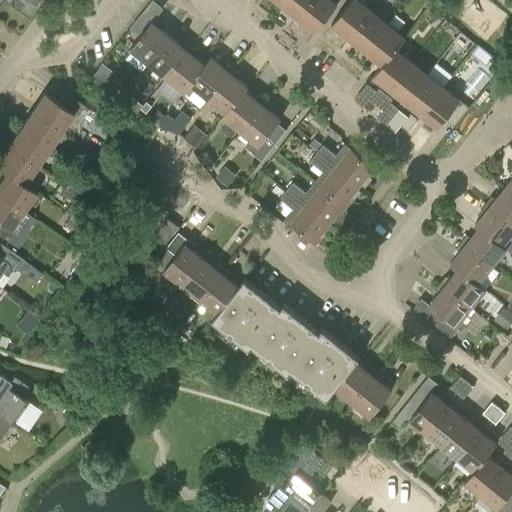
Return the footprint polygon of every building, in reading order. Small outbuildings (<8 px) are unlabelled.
[(297,18),(311,0),(286,0),(282,6),(297,18)] [(336,4),(331,0),(311,0),(297,18),(314,32),(336,4)] [(349,0),(330,24),(348,38),(370,10),(357,0),(349,0)] [(129,48),(148,63),(170,36),(158,27),(161,23),(154,17),(159,12),(149,4),(137,19),(146,27),(129,48)] [(370,10),(348,38),(364,52),(387,23),(370,10)] [(387,23),(364,52),(381,65),(396,48),(404,37),(387,23)] [(170,36),(148,63),(165,77),(190,46),(183,41),(180,45),(170,36)] [(197,52),(190,46),(165,77),(184,92),(190,84),(205,64),(204,64),(194,56),(197,52)] [(388,89),(411,61),(396,48),(381,65),(372,76),(388,89)] [(208,98),(232,68),(225,62),(222,66),(210,56),(204,64),(205,64),(190,84),(184,92),(189,96),(195,88),(208,98)] [(411,61),(388,89),(405,102),(427,74),(411,61)] [(91,77),(101,85),(112,71),(103,63),(91,77)] [(232,68),(208,98),(224,112),(225,113),(245,90),(248,86),(236,76),(239,73),(232,68)] [(421,114),(443,86),(427,74),(405,102),(421,114)] [(468,107),(443,86),(421,114),(437,127),(444,118),(453,126),(468,107)] [(384,94),(377,88),(369,100),(375,105),(384,94)] [(143,104),(125,90),(117,99),(135,114),(143,104)] [(221,115),(240,131),(265,100),(258,94),(255,98),(245,90),(225,113),(224,112),(221,115)] [(43,92),(30,111),(60,131),(72,113),(76,115),(83,105),(63,91),(56,101),(43,92)] [(384,94),(375,105),(382,110),(391,99),(384,94)] [(265,100),(240,131),(251,140),(245,147),(251,153),(261,161),(286,130),(276,123),(280,118),(268,109),(271,105),(265,100)] [(143,104),(140,108),(146,113),(152,106),(146,101),(143,104)] [(178,133),(191,117),(182,109),(175,118),(167,112),(158,123),(178,133)] [(60,131),(30,111),(18,128),(48,149),(60,131)] [(416,119),(409,114),(400,125),(407,130),(416,119)] [(194,124),(183,138),(196,149),(207,135),(194,124)] [(6,146),(35,166),(48,149),(18,128),(6,146)] [(311,147),(316,151),(321,145),(315,141),(311,147)] [(322,144),(315,152),(358,187),(374,167),(343,143),(335,154),(322,144)] [(0,168),(5,172),(23,184),(35,166),(6,146),(0,154),(0,168)] [(101,159),(89,151),(84,157),(96,166),(101,159)] [(205,151),(197,157),(207,170),(215,164),(205,151)] [(313,182),(343,206),(358,187),(315,152),(309,160),(322,171),(313,182)] [(224,166),(216,177),(224,183),(233,173),(224,166)] [(35,192),(23,184),(5,172),(0,179),(0,194),(22,210),(35,192)] [(70,179),(64,186),(77,194),(82,187),(70,179)] [(286,190),(329,224),(343,206),(313,182),(305,192),(292,181),(286,190)] [(276,184),(272,190),(278,195),(283,189),(276,184)] [(64,186),(59,193),(72,202),(77,194),(64,186)] [(486,202),(511,223),(511,194),(504,188),(495,199),(491,196),(486,202)] [(314,243),(329,224),(286,190),(279,198),(292,209),(283,219),(314,243)] [(10,228),(22,210),(0,194),(0,236),(7,241),(14,230),(10,228)] [(502,246),(503,245),(511,233),(511,223),(486,202),(480,209),(484,212),(474,224),(478,228),(479,227),(502,246)] [(82,224),(69,215),(64,223),(76,231),(82,224)] [(178,226),(167,218),(152,237),(163,246),(178,226)] [(466,235),(461,241),(492,266),(507,248),(503,245),(502,246),(479,227),(478,228),(470,238),(466,235)] [(186,238),(176,230),(164,246),(173,253),(186,238)] [(163,270),(181,285),(203,258),(192,249),(195,245),(187,239),(163,270)] [(478,284),(478,283),(492,266),(461,241),(455,248),(459,251),(450,263),(457,269),(478,284)] [(0,273),(1,272),(16,269),(19,265),(27,270),(30,266),(22,261),(23,259),(3,245),(0,249),(0,273)] [(203,258),(181,285),(199,299),(224,268),(217,263),(214,267),(203,258)] [(29,273),(30,278),(36,282),(42,272),(33,266),(29,273)] [(224,268),(199,299),(216,312),(217,313),(238,286),(227,277),(231,273),(224,268)] [(440,283),(475,311),(471,307),(486,289),(478,283),(478,284),(457,269),(449,280),(445,276),(440,283)] [(334,389),(356,361),(359,358),(321,328),(318,331),(283,303),(280,307),(244,278),(238,286),(217,313),(216,312),(211,318),(249,348),(251,344),(288,373),(291,370),(326,398),(334,389)] [(461,330),(475,311),(440,283),(434,290),(438,293),(429,304),(440,313),(433,323),(451,337),(458,328),(461,330)] [(496,318),(508,327),(511,322),(511,312),(504,306),(496,318)] [(356,361),(334,389),(351,402),(376,371),(369,366),(366,369),(356,361)] [(0,413),(16,424),(30,404),(16,394),(25,381),(13,374),(10,378),(0,371),(0,413)] [(383,377),(376,371),(351,402),(370,417),(392,390),(380,380),(383,377)] [(459,377),(450,388),(457,393),(466,382),(459,377)] [(473,388),(466,382),(457,393),(464,399),(473,388)] [(400,412),(426,433),(448,405),(431,392),(424,401),(415,393),(400,412)] [(492,402),(482,414),(489,419),(498,408),(492,402)] [(68,420),(75,410),(65,403),(61,408),(63,416),(68,420)] [(448,405),(426,433),(441,446),(464,418),(448,405)] [(496,425),(505,413),(498,408),(489,419),(496,425)] [(0,442),(2,444),(16,424),(0,413),(0,442)] [(458,459),(480,431),(464,418),(441,446),(458,459)] [(480,431),(458,459),(473,471),(487,455),(495,443),(480,431)] [(511,441),(505,449),(503,452),(510,458),(511,455),(511,441)] [(273,511),(304,511),(320,493),(305,482),(315,468),(324,476),(332,467),(306,445),(289,466),(295,471),(294,473),(283,487),(279,485),(266,502),(275,510),(273,511)] [(480,495),(502,468),(487,455),(473,471),(464,482),(480,495)] [(511,475),(502,468),(480,495),(495,507),(491,511),(511,511),(511,475)] [(321,511),(330,501),(320,493),(304,511),(321,511)]
